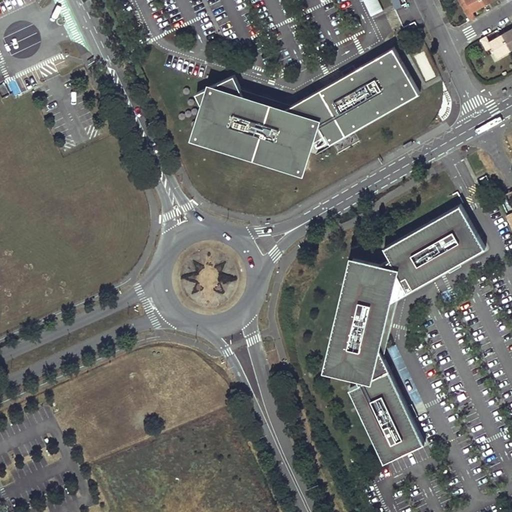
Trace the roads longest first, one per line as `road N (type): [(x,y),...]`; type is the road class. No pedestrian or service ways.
road 1 (tertiary): [(189,234),(79,0)]
road 2 (tertiary): [(318,511),(275,413),(248,304)]
road 3 (tertiary): [(207,325),(303,511)]
road 4 (tertiary): [(481,122),(313,218)]
road 5 (residential): [(0,385),(177,313)]
road 6 (residential): [(161,269),(140,291),(0,357)]
